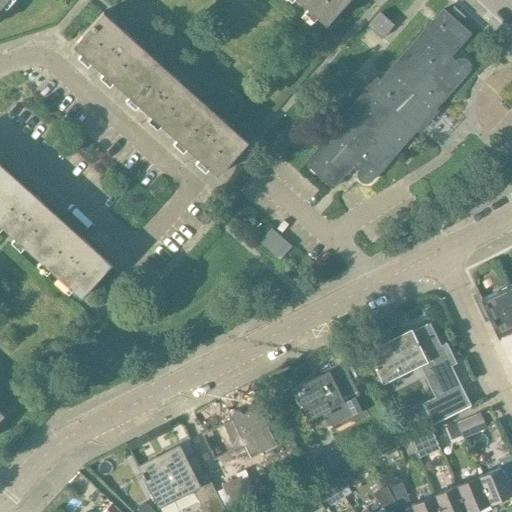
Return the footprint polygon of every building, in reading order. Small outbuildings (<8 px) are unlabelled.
[(348,0),(298,0),(326,25),(348,0)] [(372,181),(468,74),(467,74),(469,71),(469,69),(470,67),(469,66),(468,64),(467,62),(466,61),(464,60),(462,60),(461,60),(459,60),(457,61),(455,62),(449,57),(469,34),(442,10),(378,82),(375,80),(336,123),(338,125),(305,163),(333,188),(354,164),(359,169),(358,171),(357,173),(357,175),(357,177),(358,179),(359,180),(361,181),(362,182),(364,183),(366,183),(368,183),(369,182),(372,180),(372,181)] [(151,55),(103,12),(73,46),(121,89),(151,55)] [(382,39),(394,25),(380,13),(368,27),(382,39)] [(199,98),(151,55),(121,89),(169,132),(199,98)] [(247,142),(199,98),(169,132),(217,175),(247,142)] [(0,192),(14,177),(0,164),(0,192)] [(62,220),(41,202),(44,199),(37,193),(34,196),(14,177),(0,192),(0,225),(32,254),(62,220)] [(110,263),(89,245),(91,242),(84,236),(82,238),(62,220),(32,254),(80,297),(110,263)] [(291,246),(271,228),(259,241),(280,259),(291,246)] [(511,284),(480,299),(498,337),(511,330),(511,284)] [(470,405),(451,367),(456,364),(446,343),(440,346),(429,323),(412,332),(410,329),(366,351),(383,384),(419,365),(435,397),(422,403),(433,424),(470,405)] [(360,409),(354,398),(358,396),(357,394),(357,392),(354,387),(344,368),(330,375),(328,371),(291,390),(306,422),(321,414),(329,429),(337,425),(337,424),(361,412),(359,409),(360,409)] [(363,383),(354,387),(357,392),(357,394),(366,389),(363,383)] [(275,444),(257,407),(242,414),(241,413),(240,412),(238,411),(237,411),(235,411),(234,411),(232,412),(231,413),(231,415),(230,416),(231,418),(231,419),(201,435),(213,460),(244,445),(250,457),(275,444)] [(485,429),(479,414),(456,424),(462,439),(485,429)] [(459,436),(455,425),(448,428),(452,439),(459,436)] [(436,448),(431,435),(417,441),(422,454),(436,448)] [(414,454),(410,442),(402,445),(406,457),(414,454)] [(225,511),(215,492),(206,474),(195,479),(178,445),(137,466),(158,509),(194,491),(203,511),(225,511)] [(320,472),(315,461),(306,465),(312,476),(320,472)] [(227,486),(217,466),(205,472),(206,474),(215,492),(227,486)] [(511,494),(500,467),(478,476),(489,503),(511,494)] [(489,503),(478,476),(456,485),(467,511),(489,503)] [(346,487),(340,477),(333,481),(339,491),(346,487)] [(409,500),(400,478),(388,483),(398,505),(409,500)] [(319,504),(339,491),(333,481),(313,494),(319,504)] [(466,511),(467,511),(456,485),(434,494),(441,511),(466,511)] [(369,511),(365,506),(357,511),(387,511),(397,505),(382,486),(372,494),(383,507),(376,511),(369,511)] [(297,511),(307,511),(319,504),(313,494),(294,507),(297,511)] [(441,511),(434,494),(410,504),(413,511),(441,511)] [(120,511),(112,503),(102,511),(120,511)]
